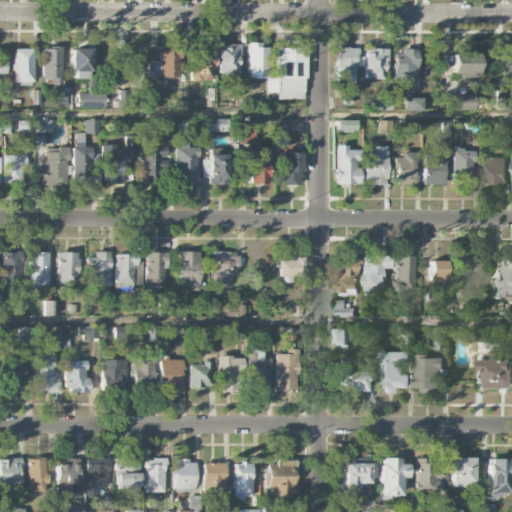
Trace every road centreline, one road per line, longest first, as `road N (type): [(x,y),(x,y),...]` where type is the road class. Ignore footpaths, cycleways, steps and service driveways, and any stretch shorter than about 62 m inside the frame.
road 1 (residential): [(511,14),(0,12)]
road 2 (residential): [(320,511),(321,0)]
road 3 (residential): [(511,426),(0,426)]
road 4 (residential): [(511,220),(0,220)]
